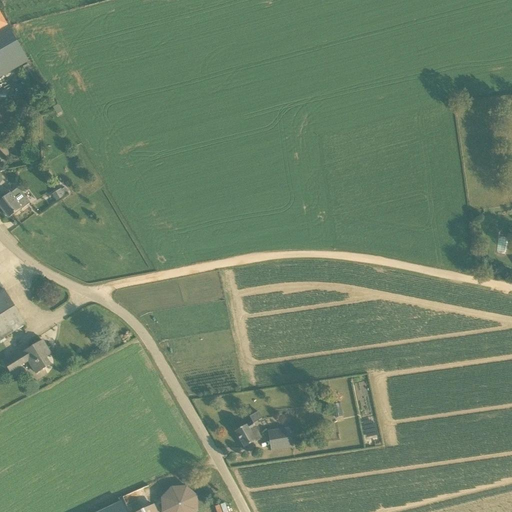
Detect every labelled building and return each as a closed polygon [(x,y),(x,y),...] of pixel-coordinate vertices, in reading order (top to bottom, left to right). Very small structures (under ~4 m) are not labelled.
[(0,78),(29,61),(6,23),(4,24),(0,16),(0,78)] [(57,201),(70,193),(66,186),(53,194),(57,201)] [(18,188),(10,194),(0,201),(0,206),(9,218),(29,202),(18,188)] [(4,290),(0,292),(0,340),(26,324),(4,290)] [(50,365),(42,352),(48,349),(43,341),(29,349),(28,346),(4,361),(11,372),(28,361),(36,374),(50,365)] [(261,438),(255,428),(255,427),(252,422),(236,431),(245,448),(255,442),(255,441),(261,438)] [(293,448),(291,432),(269,435),(271,451),(293,448)] [(192,492),(186,488),(179,487),(172,488),(167,493),(163,499),(162,506),(163,511),(196,511),(197,511),(198,504),(196,497),(192,492)] [(102,511),(127,511),(123,503),(102,511)]
